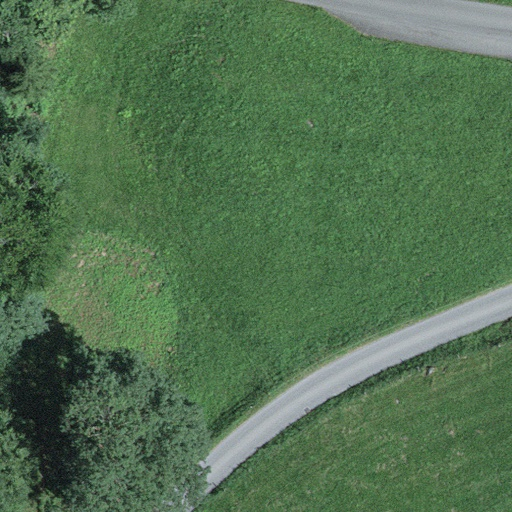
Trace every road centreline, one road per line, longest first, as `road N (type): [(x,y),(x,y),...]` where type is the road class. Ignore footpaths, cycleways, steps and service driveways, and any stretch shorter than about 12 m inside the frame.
road 1 (unclassified): [(511,308),(407,345),(316,393),(249,439),(169,511)]
road 2 (unclassified): [(320,0),(511,30)]
